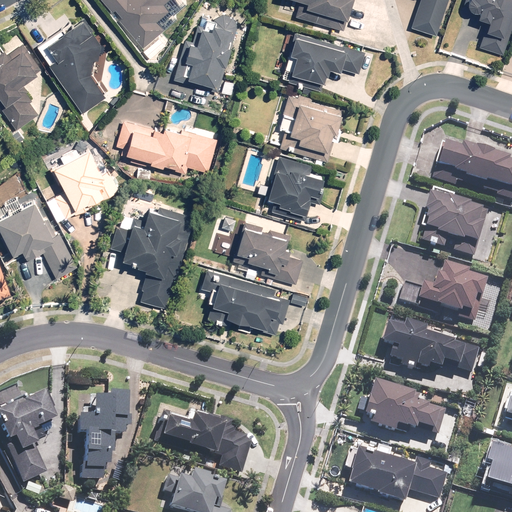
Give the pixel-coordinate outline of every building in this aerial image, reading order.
[(108,0),(145,45),(168,27),(160,17),(172,8),(167,1),(168,0),(108,0)] [(302,0),(298,14),(346,27),(350,13),(353,14),(357,0),(302,0)] [(415,0),(407,27),(433,35),(444,0),(415,0)] [(471,11),(474,11),(472,17),(485,21),(476,46),(502,55),(511,22),(511,0),(462,0),(461,3),(462,7),(466,11),(471,11)] [(188,36),(176,76),(220,89),(229,60),(232,61),(237,43),(235,42),(240,23),(235,14),(226,11),(217,17),(209,15),(207,23),(201,21),(196,38),(188,36)] [(62,54),(54,60),(86,110),(109,95),(95,72),(97,57),(101,57),(104,43),(88,17),(53,40),(62,54)] [(368,49),(298,28),(287,65),(294,67),(291,78),(323,88),(327,77),(329,78),(331,70),(333,70),(335,64),(361,71),(368,49)] [(9,47),(0,52),(0,100),(18,128),(41,112),(33,99),(35,98),(24,83),(45,69),(26,41),(11,51),(9,47)] [(288,125),(282,144),(330,159),(340,127),(342,128),(348,108),(314,98),(315,95),(292,88),(286,108),(300,113),(296,127),(288,125)] [(158,127),(126,117),(116,149),(134,154),(133,158),(156,165),(157,161),(188,170),(190,163),(210,169),(220,136),(170,122),(169,126),(159,123),(158,127)] [(465,144),(449,139),(449,142),(445,141),(434,178),(457,184),(458,180),(498,191),(497,194),(511,198),(511,153),(499,149),(500,147),(482,142),(481,144),(467,140),(465,144)] [(95,144),(53,166),(61,181),(68,178),(72,186),(57,194),(68,216),(123,188),(112,167),(108,169),(95,144)] [(278,198),(275,208),(308,218),(317,189),(325,192),(331,173),(313,168),(315,163),(282,153),(269,196),(278,198)] [(452,195),(434,190),(429,207),(433,208),(431,216),(433,216),(431,224),(429,223),(424,239),(447,246),(451,233),(460,236),(456,249),(477,256),(489,220),(483,218),(486,206),(475,202),(475,200),(453,193),(452,195)] [(40,195),(2,215),(9,230),(3,233),(15,256),(30,249),(32,254),(45,248),(59,276),(80,265),(62,230),(58,232),(40,195)] [(168,305),(196,214),(155,201),(150,218),(124,210),(114,245),(129,250),(128,253),(143,257),(142,261),(151,264),(145,286),(147,287),(144,298),(168,305)] [(265,223),(247,218),(235,257),(254,263),(255,259),(259,261),(260,258),(266,260),(263,271),(297,281),(305,257),(294,253),(297,244),(291,242),(294,232),(273,226),(272,227),(265,225),(265,223)] [(0,296),(12,293),(0,258),(0,296)] [(428,281),(420,307),(440,312),(443,303),(461,308),(459,316),(477,321),(480,310),(477,309),(482,293),(488,294),(493,277),(473,271),(474,268),(449,260),(446,271),(443,270),(439,284),(428,281)] [(279,286),(210,265),(204,285),(215,288),(212,297),(216,298),(211,314),(232,321),(235,312),(273,323),(277,311),(282,312),(288,294),(277,291),(279,286)] [(312,296),(294,292),(292,300),(309,304),(312,296)] [(410,320),(394,315),(386,340),(397,343),(393,356),(404,359),(403,364),(423,370),(424,364),(433,366),(434,362),(446,366),(447,363),(472,371),(480,347),(458,340),(458,338),(430,330),(432,324),(411,317),(410,320)] [(420,390),(380,378),(369,412),(377,414),(375,421),(410,432),(412,425),(421,428),(421,426),(441,432),(448,409),(433,404),(434,402),(418,397),(420,390)] [(58,416),(45,389),(18,401),(17,399),(0,407),(0,415),(11,441),(6,443),(24,481),(47,470),(35,443),(40,441),(34,428),(39,426),(38,425),(58,416)] [(129,414),(129,390),(111,390),(111,394),(95,393),(95,412),(80,412),(80,430),(88,430),(87,462),(81,462),(81,478),(105,478),(105,463),(112,463),(112,450),(114,450),(115,430),(125,431),(125,425),(131,425),(131,414),(129,414)] [(163,409),(154,441),(207,456),(209,450),(221,453),(218,466),(242,473),(251,439),(246,438),(247,434),(234,430),(236,426),(232,424),(234,419),(195,408),(193,418),(163,409)] [(417,461),(363,445),(351,483),(410,501),(413,490),(441,499),(450,471),(432,465),(433,460),(419,455),(417,461)] [(491,481),(511,488),(511,448),(503,445),(491,481)] [(174,493),(171,504),(198,511),(230,511),(232,509),(214,504),(216,497),(221,499),(228,477),(194,467),(191,476),(180,473),(179,478),(167,474),(163,490),(174,493)] [(71,502),(78,486),(65,481),(58,496),(71,502)]
